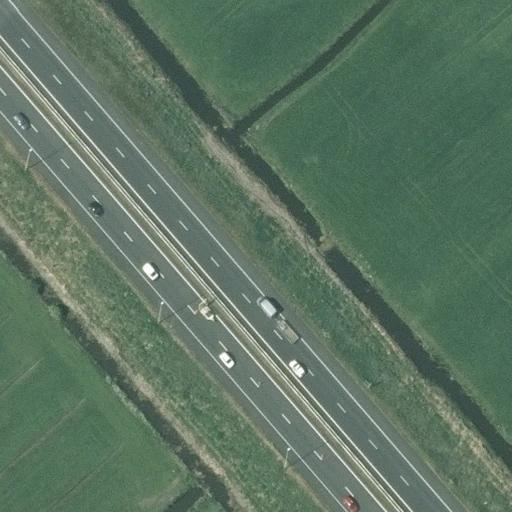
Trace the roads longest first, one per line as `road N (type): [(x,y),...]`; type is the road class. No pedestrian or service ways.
road 1 (motorway): [(425,511),(0,19)]
road 2 (motorway): [(0,93),(363,511)]
